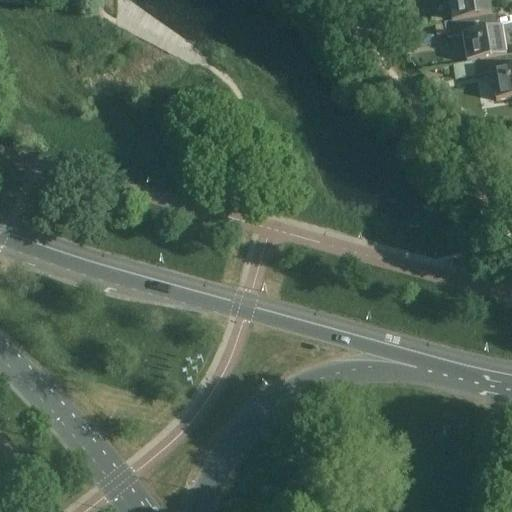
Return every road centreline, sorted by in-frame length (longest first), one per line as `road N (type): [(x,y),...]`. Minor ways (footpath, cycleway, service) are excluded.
road 1 (secondary): [(422,371),(353,336),(0,231)]
road 2 (secondary): [(422,371),(344,378),(295,398),(233,454),(207,511)]
road 3 (secondary): [(0,358),(131,511)]
